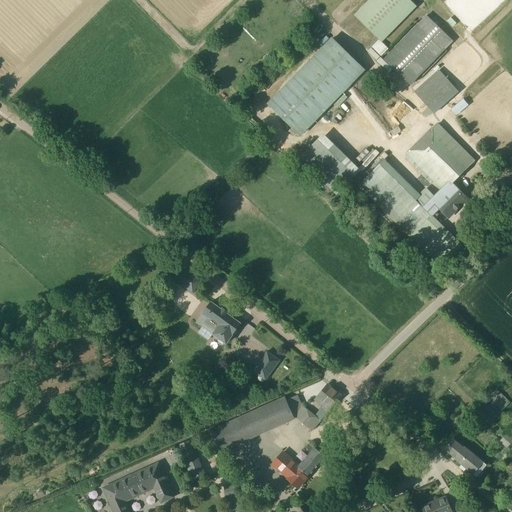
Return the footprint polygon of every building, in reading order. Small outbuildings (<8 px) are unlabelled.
[(369,0),(355,15),(382,42),(416,7),(409,0),(369,0)] [(426,16),(418,24),(385,59),(411,84),(444,50),(452,42),(426,16)] [(268,104),(300,135),(364,70),(332,39),(268,104)] [(429,107),(434,113),(458,92),(448,81),(447,81),(440,73),(417,93),(429,107)] [(455,115),(467,104),(461,98),(449,109),(455,115)] [(415,162),(443,189),(450,182),(451,184),(475,161),(438,124),(406,155),(406,159),(412,165),(415,162)] [(300,159),(336,194),(353,178),(316,142),(300,159)] [(427,189),(415,200),(380,166),(359,186),(411,237),(422,226),(431,216),(440,208),(432,200),(435,197),(427,189)] [(440,208),(449,217),(466,199),(451,184),(450,182),(443,189),(435,197),(432,200),(440,208)] [(193,291),(202,279),(186,266),(175,279),(193,291)] [(227,314),(228,312),(223,308),(221,310),(211,302),(197,322),(202,326),(204,324),(213,330),(216,332),(222,324),(228,315),(227,314)] [(211,333),(219,339),(214,346),(220,350),(225,343),(226,344),(241,324),(228,315),(222,324),(216,332),(213,330),(211,333)] [(279,361),(267,352),(253,371),(265,380),(279,361)] [(212,431),(220,451),(281,424),(296,418),(311,430),(341,395),(328,384),(315,402),(322,407),(314,417),(303,408),(297,394),(212,431)] [(496,388),(477,407),(492,421),(510,402),(496,388)] [(444,448),(477,475),(487,463),(454,436),(444,448)] [(190,441),(181,445),(189,462),(197,458),(190,441)] [(325,457),(309,443),(294,462),(282,452),(271,466),(299,487),(325,457)] [(207,476),(199,458),(197,458),(189,462),(185,464),(193,482),(207,476)] [(159,464),(104,489),(114,511),(129,511),(125,501),(154,488),(161,503),(173,497),(159,464)] [(247,474),(240,482),(246,488),(254,480),(247,474)] [(237,486),(225,488),(226,499),(238,498),(237,486)] [(449,511),(444,497),(422,506),(424,511),(449,511)] [(244,501),(232,501),(232,511),(245,511),(244,501)]
